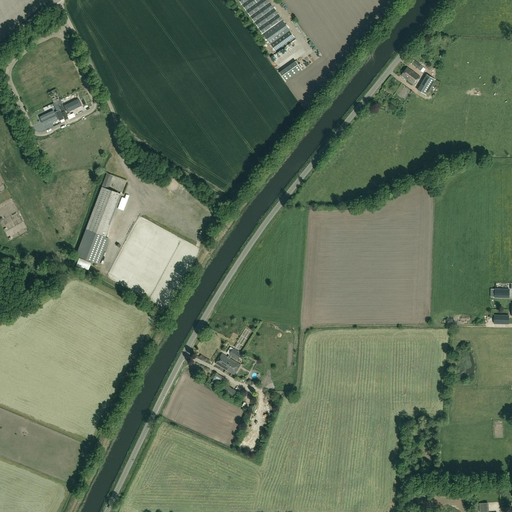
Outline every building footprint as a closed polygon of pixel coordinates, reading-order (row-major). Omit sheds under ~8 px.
[(237,0),(240,2),(242,1),(240,3),(269,45),(275,49),(290,39),(292,36),(293,36),(287,27),(280,22),(278,19),(280,17),(278,15),(275,10),(273,9),(267,0),(237,0)] [(293,16),(290,18),(303,36),(306,34),(293,16)] [(304,45),(283,56),(285,61),(306,50),(304,45)] [(418,70),(418,69),(420,71),(423,67),(421,66),(414,60),(411,64),(418,70)] [(32,68),(19,72),(21,79),(43,72),(42,69),(37,70),(35,64),(31,65),(32,68)] [(431,67),(417,90),(428,97),(436,85),(434,83),(436,80),(433,78),(437,70),(431,67)] [(420,77),(407,68),(401,76),(414,85),(420,77)] [(54,107),(58,105),(61,112),(60,110),(55,112),(59,121),(64,119),(63,116),(66,115),(64,111),(65,111),(62,104),(61,100),(60,101),(56,93),(57,93),(56,90),(48,93),(49,97),(50,96),(53,104),(54,107)] [(79,99),(63,106),(67,113),(82,106),(79,99)] [(53,110),(39,116),(42,124),(56,117),(53,110)] [(75,256),(81,258),(92,262),(99,265),(109,239),(105,238),(121,195),(108,190),(113,176),(107,174),(75,256)] [(76,265),(88,270),(91,262),(79,258),(76,265)] [(495,289),(495,298),(509,298),(509,290),(495,289)] [(509,316),(494,315),(494,318),(494,324),(509,324),(509,316)] [(233,349),(229,355),(238,361),(242,354),(233,349)] [(222,354),(216,365),(232,374),(238,364),(222,354)] [(227,379),(217,373),(210,384),(216,388),(219,383),(223,386),(220,390),(232,397),(236,399),(240,394),(236,391),(224,383),(227,379)] [(487,511),(487,503),(478,503),(478,511),(487,511)]
